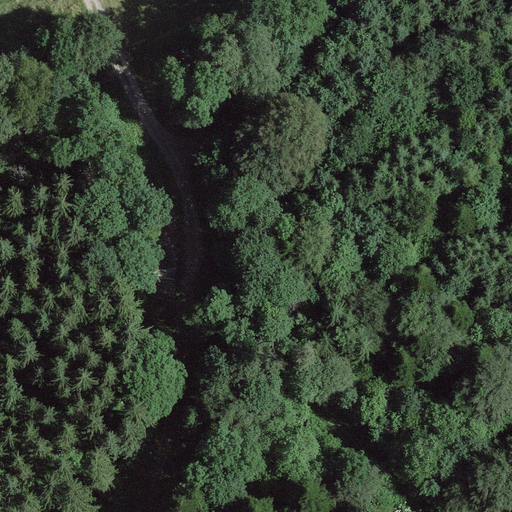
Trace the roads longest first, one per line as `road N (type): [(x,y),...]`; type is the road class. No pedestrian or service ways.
road 1 (track): [(155,511),(193,273),(185,187),(171,156)]
road 2 (track): [(371,0),(261,112),(171,156)]
road 3 (track): [(171,156),(93,0)]
